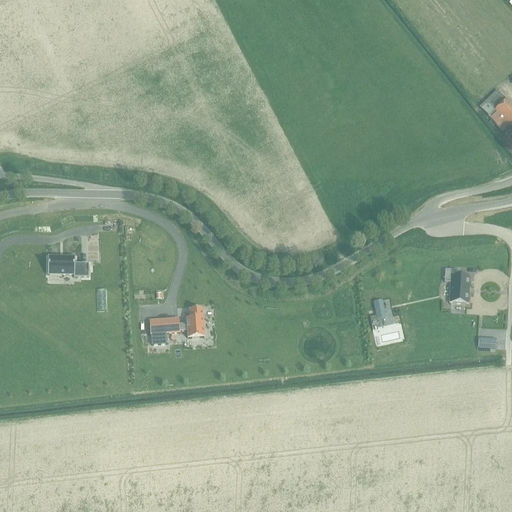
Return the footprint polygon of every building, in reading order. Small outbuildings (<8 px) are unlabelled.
[(511,129),(511,106),(497,91),(479,108),(503,133),(510,127),(511,129)] [(48,258),(48,276),(74,276),(74,278),(88,278),(89,264),(75,264),(75,258),(74,258),(48,258)] [(445,270),(444,283),(450,283),(449,303),(449,304),(468,305),(468,304),(469,279),(470,279),(470,278),(456,277),(456,271),(445,270)] [(383,301),(374,303),(378,320),(387,318),(383,301)] [(178,320),(149,322),(150,337),(151,337),(152,347),(167,346),(166,336),(179,335),(179,332),(187,332),(187,339),(204,338),(202,310),(189,311),(190,319),(186,320),(186,325),(178,325),(178,320)]
